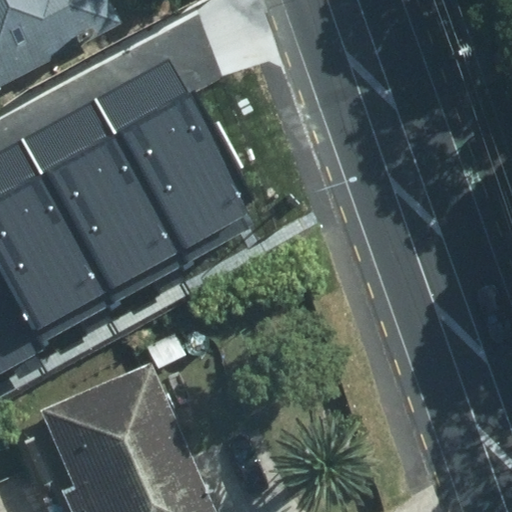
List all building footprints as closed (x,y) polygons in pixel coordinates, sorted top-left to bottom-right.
[(0,0),(0,81),(109,26),(95,0),(0,0)] [(178,250),(255,208),(183,81),(106,124),(178,250)] [(106,291),(178,250),(106,124),(34,164),(106,291)] [(0,272),(33,332),(106,291),(34,164),(0,183),(0,272)] [(0,350),(33,332),(0,272),(0,350)] [(215,511),(146,352),(16,408),(61,511),(215,511)]
